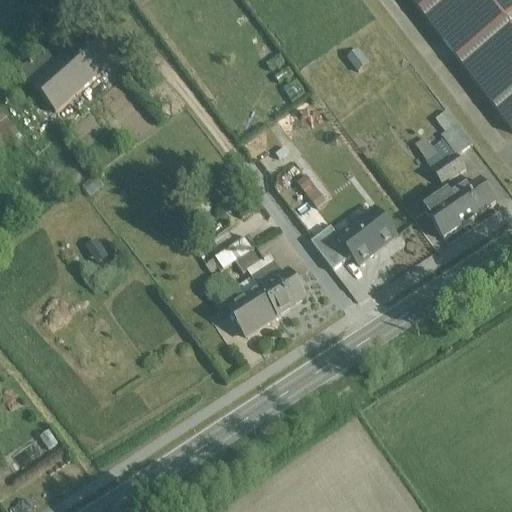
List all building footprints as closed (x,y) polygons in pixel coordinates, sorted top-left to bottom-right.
[(511,0),(407,0),(511,135),(511,0)] [(109,72),(83,43),(54,69),(50,72),(76,101),(109,72)] [(54,69),(43,58),(20,79),(56,119),(76,101),(50,72),(54,69)] [(472,149),(446,115),(436,124),(461,157),(472,149)] [(17,141),(6,125),(0,128),(0,143),(4,150),(17,141)] [(432,152),(425,143),(416,149),(427,165),(439,157),(434,151),(432,152)] [(456,160),(445,144),(434,151),(439,157),(446,166),(456,160)] [(427,165),(426,166),(442,189),(466,174),(457,159),(456,160),(446,166),(439,157),(427,165)] [(467,192),(454,201),(452,199),(426,216),(445,243),(468,228),(496,209),(481,187),(469,195),(467,192)] [(228,247),(273,221),(265,208),(220,233),(228,247)] [(334,230),(315,244),(337,273),(353,260),(363,273),(406,240),(382,208),(341,240),(334,230)] [(249,241),(228,254),(235,266),(256,252),(249,241)] [(256,252),(235,266),(243,278),(249,275),(264,265),(264,264),(256,252)] [(223,257),(216,262),(224,274),(231,269),(223,257)] [(270,260),(264,264),(264,265),(249,275),(261,295),(278,321),(307,303),(290,277),(283,281),(270,260)] [(261,295),(230,315),(247,341),(278,321),(261,295)] [(49,434),(40,440),(48,452),(57,446),(49,434)]
